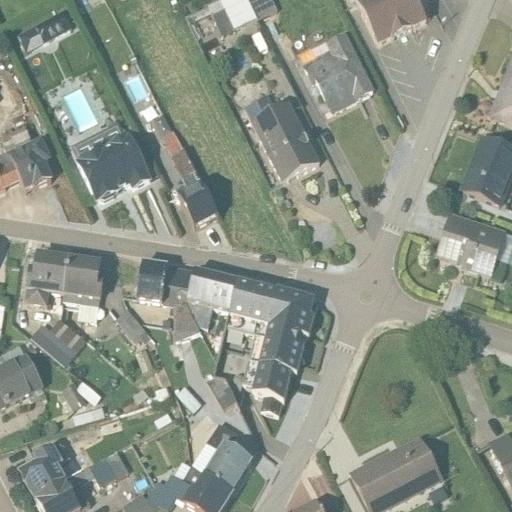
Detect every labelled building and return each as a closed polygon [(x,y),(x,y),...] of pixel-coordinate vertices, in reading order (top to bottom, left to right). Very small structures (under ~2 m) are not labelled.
[(208,11),(185,22),(188,28),(211,18),(212,20),(216,18),(226,39),(258,24),(245,0),(229,0),(207,10),(208,11)] [(268,0),(245,0),(258,24),(276,15),(268,0)] [(351,0),(376,51),(380,51),(426,28),(412,0),(351,0)] [(70,34),(60,16),(16,40),(26,58),(70,34)] [(325,48),(298,62),(303,72),(302,73),(311,92),(315,90),(328,116),(358,101),(361,106),(374,99),(345,42),(327,51),(325,48)] [(511,62),(487,125),(511,134),(511,62)] [(268,102),(244,114),(282,189),(318,170),(288,110),(275,116),(268,102)] [(164,119),(151,124),(186,197),(177,201),(193,234),(195,234),(217,222),(164,119)] [(129,193),(132,198),(152,188),(128,142),(128,141),(124,143),(118,130),(70,154),(76,167),(74,168),(95,210),(102,206),(104,207),(113,202),(114,200),(129,193)] [(23,133),(0,143),(6,159),(0,162),(0,185),(4,194),(20,186),(25,197),(50,186),(42,169),(48,167),(39,148),(32,151),(23,133)] [(511,156),(480,144),(458,198),(500,215),(511,184),(511,156)] [(511,243),(450,224),(437,263),(464,271),(462,275),(489,284),(494,268),(511,273),(511,269),(511,243)] [(30,276),(26,310),(46,313),(48,300),(63,302),(68,265),(38,261),(35,277),(30,276)] [(96,330),(98,314),(103,286),(99,285),(101,268),(68,265),(62,309),(79,311),(77,327),(96,330)] [(194,278),(142,270),(136,307),(173,312),(173,348),(199,341),(185,311),(194,278)] [(196,334),(222,339),(225,335),(237,288),(194,278),(185,311),(196,334)] [(254,343),(250,359),(291,371),(298,372),(306,344),(308,343),(316,314),(311,307),(237,288),(225,335),(254,343)] [(126,315),(115,325),(134,349),(140,344),(143,347),(149,343),(126,315)] [(75,359),(42,331),(31,344),(63,373),(75,359)] [(0,374),(0,417),(28,402),(31,402),(32,405),(42,399),(41,396),(43,395),(19,353),(0,363),(5,372),(0,374)] [(289,379),(291,371),(250,359),(241,391),(255,395),(254,401),(263,404),(260,416),(277,420),(281,408),(283,409),(291,379),(289,379)] [(211,386),(206,389),(222,414),(234,407),(226,390),(211,386)] [(73,389),(60,398),(72,416),(85,406),(94,411),(100,404),(82,389),(77,394),(73,389)] [(199,409),(183,393),(177,401),(192,417),(199,409)] [(71,420),(74,430),(104,422),(101,411),(71,420)] [(236,440),(218,429),(190,473),(233,500),(252,468),(230,454),(236,440)] [(511,448),(506,438),(487,450),(511,498),(511,497),(511,448)] [(350,482),(365,511),(396,511),(442,488),(419,446),(350,482)] [(69,465),(62,453),(54,457),(52,453),(32,464),(35,469),(17,479),(32,506),(65,487),(57,474),(62,471),(62,470),(69,465)] [(32,506),(34,511),(88,511),(89,511),(78,492),(94,483),(99,493),(127,478),(116,458),(89,474),(65,487),(32,506)] [(156,487),(145,504),(154,511),(170,511),(175,505),(184,511),(224,511),(233,500),(181,468),(173,482),(169,480),(163,490),(156,487)] [(154,511),(145,504),(140,501),(123,511),(154,511)]
